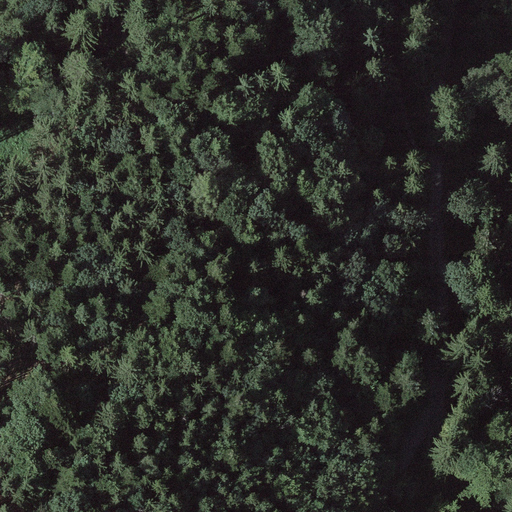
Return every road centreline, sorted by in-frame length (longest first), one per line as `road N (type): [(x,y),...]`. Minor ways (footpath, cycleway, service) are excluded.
road 1 (track): [(368,511),(419,427),(436,372),(440,318),(425,117),(440,0)]
road 2 (track): [(429,179),(406,137),(388,0)]
road 3 (track): [(410,511),(433,461),(436,372)]
